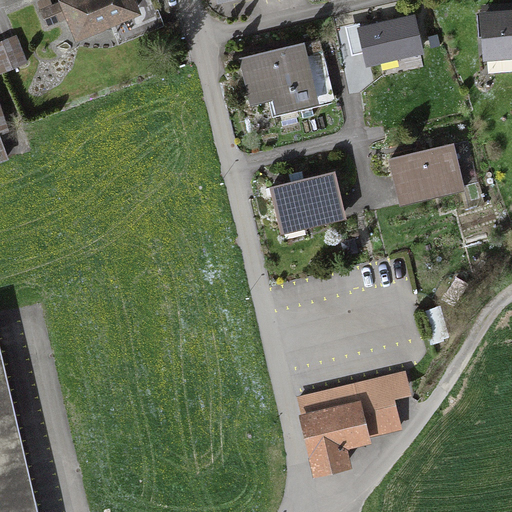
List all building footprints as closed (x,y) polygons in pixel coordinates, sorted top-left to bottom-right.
[(136,10),(131,0),(68,0),(53,7),(50,0),(43,0),(39,2),(49,24),(71,15),(79,34),(136,10)] [(510,57),(511,57),(511,12),(484,15),(488,55),(505,54),(510,57)] [(367,63),(422,51),(413,14),(359,27),(367,63)] [(0,69),(1,73),(27,62),(16,35),(0,42),(0,69)] [(278,110),(328,98),(324,79),(313,81),(310,65),(321,62),(316,41),(242,59),(252,102),(275,96),(278,110)] [(402,203),(426,197),(424,190),(463,181),(465,188),(469,208),(485,203),(483,186),(481,186),(478,178),(469,141),(455,144),(391,160),(402,203)] [(336,173),(273,188),(283,231),(307,225),(305,219),(344,210),(336,173)] [(441,308),(425,314),(435,340),(448,333),(441,308)] [(0,511),(72,511),(60,460),(29,467),(0,340),(0,511)] [(301,397),(318,470),(348,463),(344,449),(350,448),(349,442),(367,438),(366,434),(401,426),(389,376),(301,397)] [(260,511),(249,483),(231,490),(228,484),(202,495),(209,511),(260,511)]
